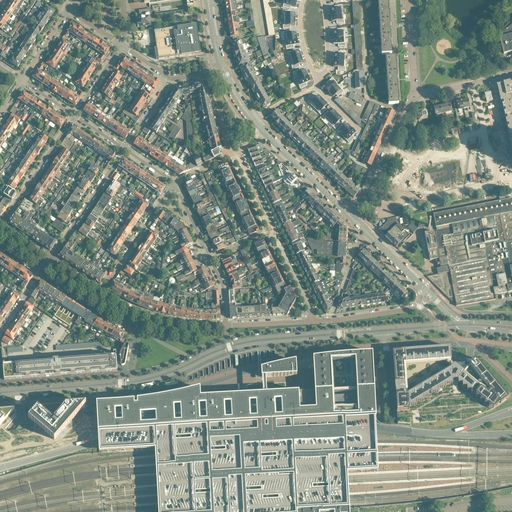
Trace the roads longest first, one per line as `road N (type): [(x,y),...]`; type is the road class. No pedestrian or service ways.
road 1 (secondary): [(0,395),(142,382),(255,343),(457,328),(511,332)]
road 2 (secondary): [(511,324),(246,339),(142,377),(0,390)]
road 3 (residential): [(347,213),(256,125),(222,69)]
road 4 (residential): [(347,213),(370,188),(412,97)]
road 5 (residential): [(50,258),(123,149)]
road 6 (residential): [(225,325),(168,322),(101,291)]
road 7 (residential): [(73,116),(0,224)]
road 8 (residential): [(101,291),(174,183)]
